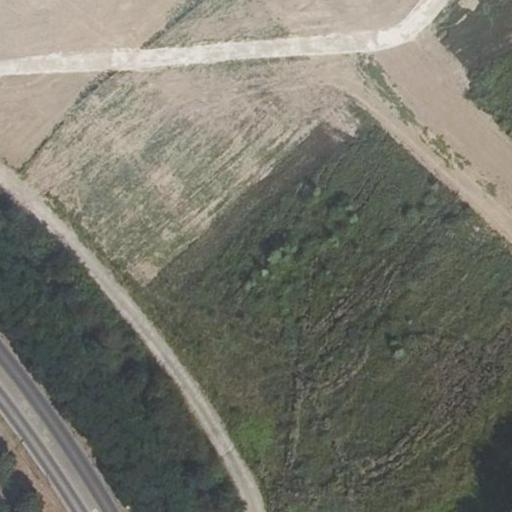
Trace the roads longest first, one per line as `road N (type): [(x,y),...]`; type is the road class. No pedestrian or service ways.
road 1 (track): [(0,176),(59,232),(199,412),(241,479),(251,511)]
road 2 (secondary): [(0,375),(92,511)]
